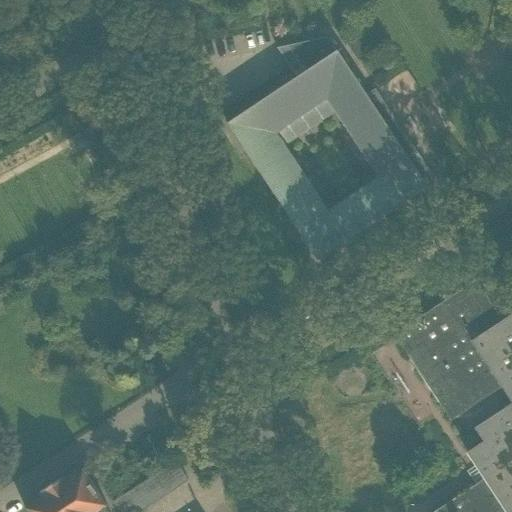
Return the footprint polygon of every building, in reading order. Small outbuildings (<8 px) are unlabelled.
[(360,33),(346,42),(358,59),(372,50),(360,33)] [(277,49),(279,48),(288,46),(305,71),(297,76),(226,123),(306,244),(317,260),(319,259),(340,246),(338,243),(344,239),(346,242),(428,187),(435,183),(424,166),(415,154),(408,158),(404,151),(410,148),(374,93),(368,97),(366,94),(347,65),(345,67),(340,60),(343,58),(337,50),(335,51),(332,46),(334,45),(328,37),(319,39),(276,47),(277,49)] [(498,267),(488,274),(495,283),(505,277),(498,267)] [(511,316),(502,323),(475,283),(393,338),(404,354),(438,406),(442,404),(453,421),(455,420),(453,416),(498,386),(510,405),(511,405),(511,407),(511,423),(510,425),(511,427),(511,316)] [(476,486),(436,511),(511,511),(511,427),(510,425),(511,423),(511,407),(511,405),(510,405),(475,428),(484,442),(467,453),(476,467),(485,480),(486,482),(477,488),(476,486)] [(111,501),(118,511),(140,511),(188,480),(174,458),(111,501)] [(109,511),(106,507),(108,506),(84,469),(79,473),(76,469),(28,501),(30,504),(24,508),(26,511),(109,511)]
